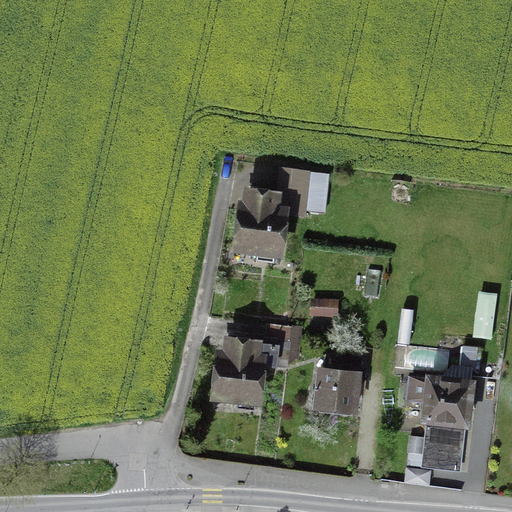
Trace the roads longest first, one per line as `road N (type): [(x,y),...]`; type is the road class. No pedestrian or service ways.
road 1 (unclassified): [(144,458),(137,448),(106,444),(0,453)]
road 2 (secondary): [(146,511),(295,511)]
